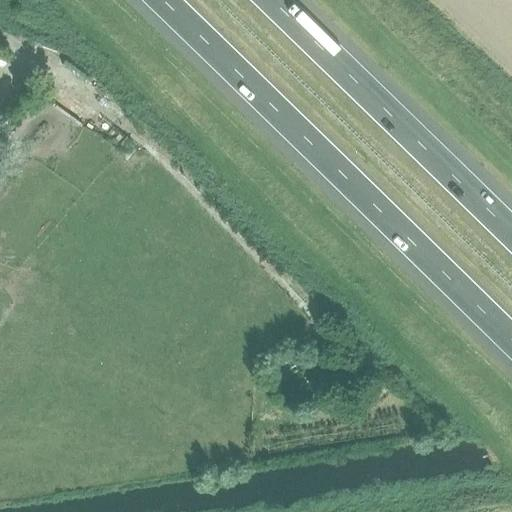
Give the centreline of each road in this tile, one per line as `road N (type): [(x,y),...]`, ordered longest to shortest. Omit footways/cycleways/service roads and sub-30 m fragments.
road 1 (motorway): [(161,0),(511,341)]
road 2 (motorway): [(511,234),(270,0)]
